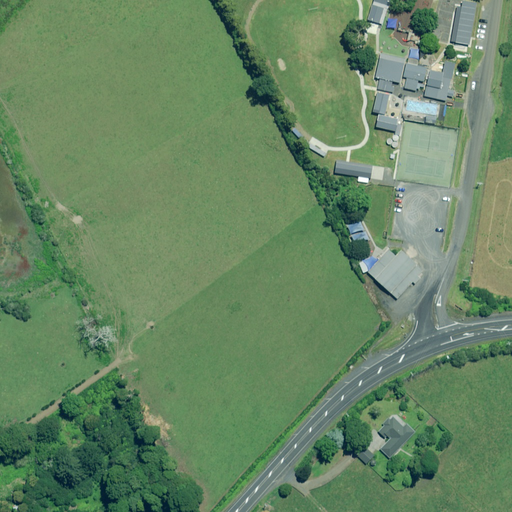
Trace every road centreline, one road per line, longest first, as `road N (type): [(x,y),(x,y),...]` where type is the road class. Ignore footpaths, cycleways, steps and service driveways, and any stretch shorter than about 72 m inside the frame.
road 1 (unclassified): [(497,0),(458,240),(434,300),(441,341)]
road 2 (tertiary): [(234,511),(346,394),(441,341)]
